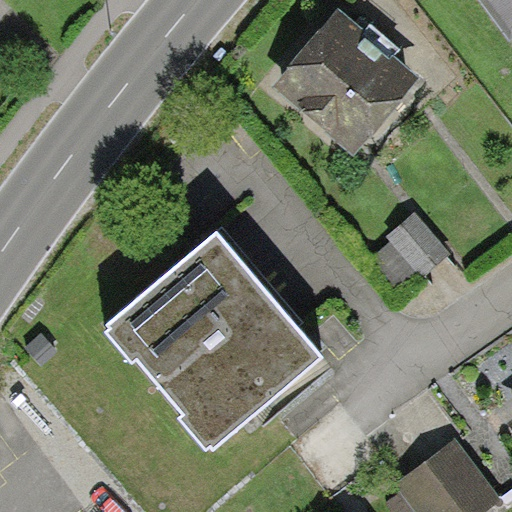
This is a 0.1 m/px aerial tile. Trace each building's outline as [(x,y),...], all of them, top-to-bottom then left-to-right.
[(511,0),(484,0),(511,36),(511,35),(511,0)] [(340,9),(277,81),(356,150),(419,78),(340,9)] [(450,253),(417,211),(386,235),(392,242),(374,256),(398,286),(417,272),(420,276),(450,253)] [(325,358),(219,233),(109,325),(216,450),(325,358)] [(450,454),(400,488),(415,511),(485,511),(488,511),(450,454)]
